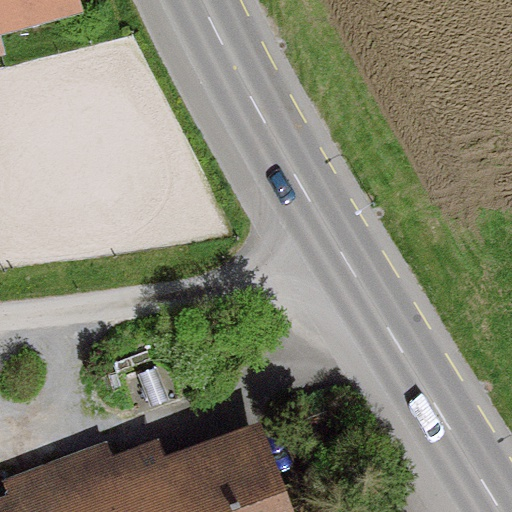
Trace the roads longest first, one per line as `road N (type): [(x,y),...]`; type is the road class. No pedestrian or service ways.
road 1 (tertiary): [(496,511),(189,0)]
road 2 (unknown): [(72,306),(65,440),(0,446)]
